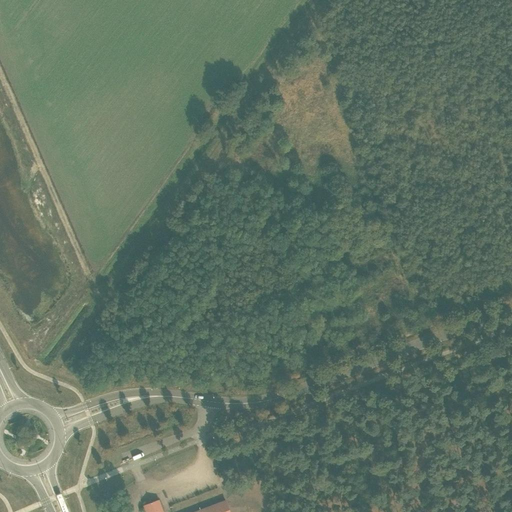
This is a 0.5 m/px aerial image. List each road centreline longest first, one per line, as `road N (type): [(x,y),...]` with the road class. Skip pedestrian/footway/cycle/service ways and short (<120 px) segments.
road 1 (track): [(327,0),(48,379)]
road 2 (tertiary): [(128,399),(240,405),(280,398),(511,309)]
